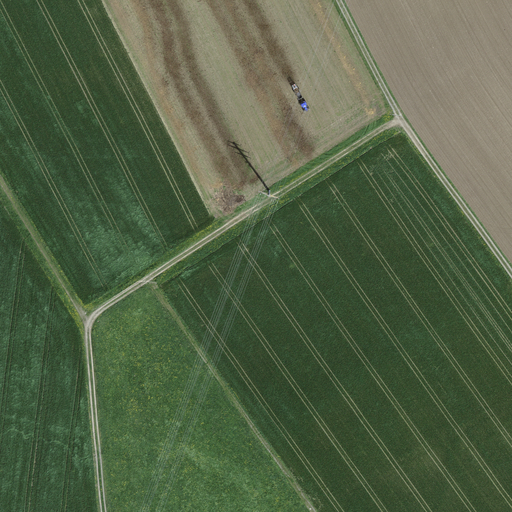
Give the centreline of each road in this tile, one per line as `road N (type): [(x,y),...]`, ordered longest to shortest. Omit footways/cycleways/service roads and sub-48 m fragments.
road 1 (track): [(106,511),(89,322),(0,177)]
road 2 (track): [(89,322),(149,283),(310,511)]
road 3 (track): [(336,0),(400,122),(511,277)]
